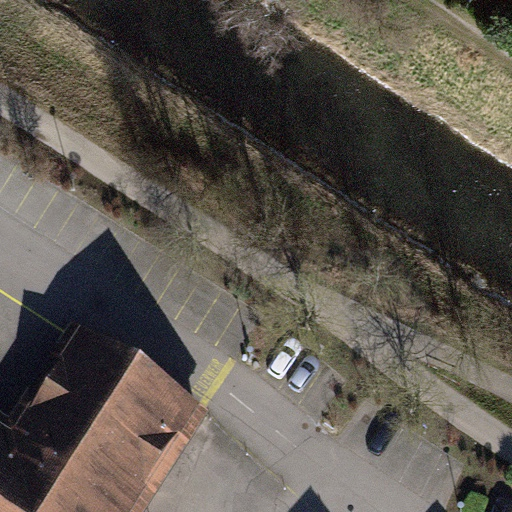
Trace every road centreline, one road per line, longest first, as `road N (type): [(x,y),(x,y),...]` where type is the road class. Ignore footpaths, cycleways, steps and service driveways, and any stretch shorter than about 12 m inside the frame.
road 1 (track): [(0,94),(338,312)]
road 2 (track): [(511,453),(338,312)]
